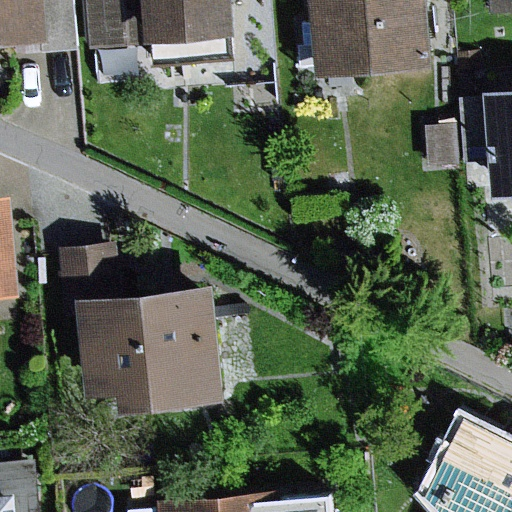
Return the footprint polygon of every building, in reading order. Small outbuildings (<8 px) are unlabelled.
[(44,0),(0,0),(0,38),(47,36),(44,0)] [(44,0),(47,36),(48,48),(75,46),(71,0),(44,0)] [(148,39),(145,0),(85,0),(88,44),(148,39)] [(145,0),(148,39),(150,59),(232,52),(228,0),(145,0)] [(310,0),(315,66),(428,59),(424,0),(310,0)] [(511,0),(487,0),(489,11),(511,8),(511,0)] [(482,50),(458,52),(460,70),(484,68),(482,50)] [(511,85),(485,87),(491,192),(511,190),(511,85)] [(480,93),(457,94),(462,159),(485,157),(480,93)] [(454,122),(425,124),(427,164),(456,162),(454,122)] [(347,171),(326,174),(328,195),(350,193),(347,171)] [(8,194),(0,194),(0,295),(16,294),(8,194)] [(72,291),(120,286),(116,239),(54,245),(59,292),(72,291)] [(120,286),(72,291),(81,390),(114,387),(115,403),(223,393),(212,278),(120,286)] [(511,511),(511,440),(462,415),(420,492),(433,504),(440,511),(511,511)] [(0,460),(0,490),(11,489),(13,509),(36,508),(32,458),(0,460)] [(336,511),(334,481),(155,496),(156,511),(336,511)] [(0,490),(0,511),(13,511),(11,489),(0,490)]
